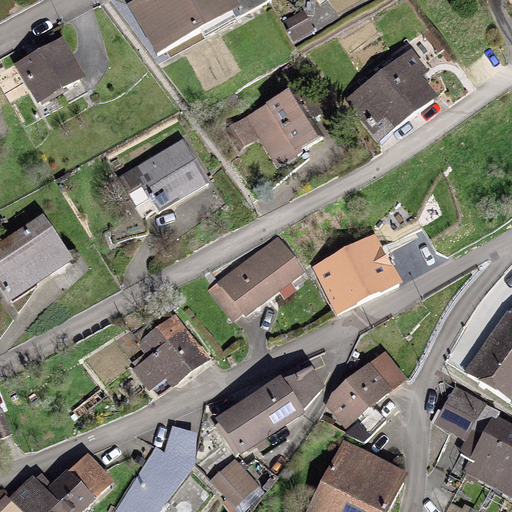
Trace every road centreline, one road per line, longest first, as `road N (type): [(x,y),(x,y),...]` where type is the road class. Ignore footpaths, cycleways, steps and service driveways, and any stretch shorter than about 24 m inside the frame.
road 1 (residential): [(511,64),(372,165),(0,372)]
road 2 (residential): [(511,236),(257,373),(0,475)]
road 3 (residential): [(511,255),(469,297),(425,381),(408,511)]
